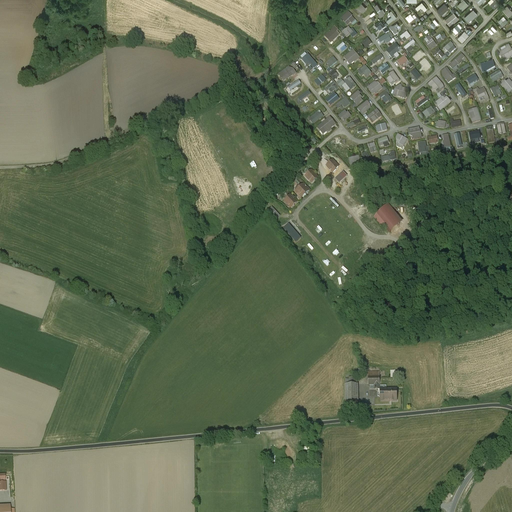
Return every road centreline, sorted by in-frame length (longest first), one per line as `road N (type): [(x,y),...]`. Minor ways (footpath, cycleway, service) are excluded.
road 1 (unclassified): [(0,451),(511,408)]
road 2 (unknown): [(0,167),(54,164),(271,72)]
road 3 (track): [(511,265),(412,297),(402,285),(407,265),(396,239),(372,239)]
